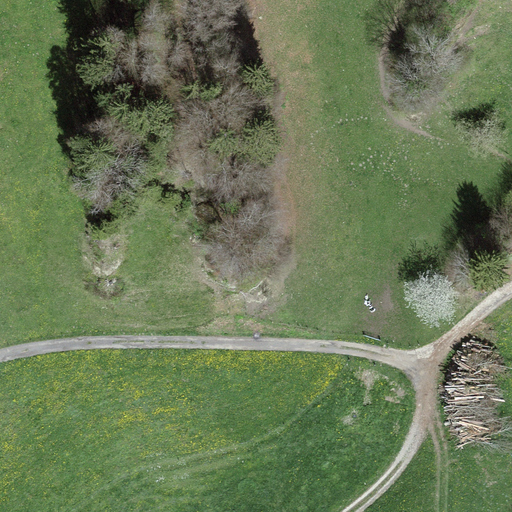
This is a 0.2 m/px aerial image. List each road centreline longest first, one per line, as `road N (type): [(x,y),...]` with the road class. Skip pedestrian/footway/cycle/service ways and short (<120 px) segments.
road 1 (track): [(511,285),(443,350),(412,360),(262,343),(129,341),(54,344),(0,357)]
road 2 (track): [(412,360),(421,427),(404,462),(350,511)]
